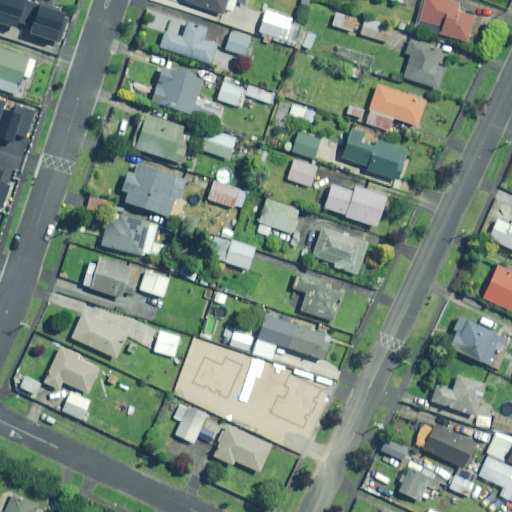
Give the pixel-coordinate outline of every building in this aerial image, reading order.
[(66,14),(19,0),(0,0),(0,24),(15,29),(17,23),(33,28),(30,35),(57,44),(66,14)] [(230,0),(183,0),(183,1),(226,15),(230,0)] [(467,42),(474,16),(456,11),(458,3),(446,0),(425,0),(418,28),(467,42)] [(296,46),(301,29),(291,25),(293,18),(268,9),(260,34),(296,46)] [(358,19),(336,12),(332,26),(354,33),(358,19)] [(211,64),(215,49),(217,45),(202,40),(205,30),(187,24),(182,38),(165,32),(160,48),(211,64)] [(251,39),(232,33),(227,50),(245,56),(251,39)] [(317,36),(307,33),(302,47),(312,51),(317,36)] [(441,51),(411,41),(407,55),(410,56),(403,77),(437,89),(444,69),(435,66),(441,51)] [(36,58),(0,45),(0,89),(17,95),(24,76),(30,78),(36,58)] [(372,58),(347,50),(344,60),(369,68),(372,58)] [(247,72),(251,60),(239,56),(235,68),(247,72)] [(223,105),(197,97),(203,80),(163,66),(151,101),(178,110),(216,123),(223,105)] [(247,88),(223,81),(218,100),(241,107),(247,88)] [(378,84),(369,110),(365,123),(389,131),(393,118),(419,127),(427,101),(378,84)] [(266,93),(249,86),(246,95),(263,101),(266,93)] [(0,140),(11,144),(14,135),(26,139),(35,110),(0,98),(0,140)] [(316,111),(293,104),(289,116),(312,123),(316,111)] [(364,110),(349,105),(345,115),(361,120),(364,110)] [(188,129),(146,115),(134,146),(177,161),(188,129)] [(377,136),(352,129),(343,159),(368,166),(367,171),(399,180),(408,150),(375,140),(377,136)] [(236,139),(208,130),(201,150),(230,160),(236,139)] [(320,139),(300,133),(293,152),(313,159),(320,139)] [(317,168),(293,160),(287,179),(311,187),(317,168)] [(184,201),(187,191),(182,189),(186,179),(152,168),(149,177),(127,170),(121,190),(127,192),(124,202),(170,217),(176,199),(184,201)] [(0,208),(4,210),(16,175),(0,169),(0,208)] [(247,192),(214,180),(207,199),(241,211),(247,192)] [(353,192),(332,185),(324,209),(376,227),(387,198),(355,187),(353,192)] [(299,210),(267,200),(260,223),(292,233),(299,210)] [(140,253),(149,255),(158,222),(121,213),(118,225),(107,222),(101,246),(139,255),(140,253)] [(511,223),(511,226),(498,219),(489,239),(511,250),(511,223)] [(369,240),(323,224),(312,256),(335,263),(334,267),(357,275),(369,240)] [(255,248),(216,236),(209,258),(249,270),(255,248)] [(141,270),(101,256),(97,266),(89,263),(82,285),(120,299),(123,292),(132,295),(141,270)] [(199,271),(183,265),(182,268),(172,264),(169,270),(195,280),(199,271)] [(482,298),(511,311),(511,272),(497,265),(482,298)] [(169,279),(146,272),(140,290),(164,297),(169,279)] [(298,276),(293,290),(304,294),(298,310),(332,322),(342,292),(298,276)] [(127,334),(83,314),(72,338),(116,359),(127,334)] [(331,336),(266,315),(259,340),(323,360),(331,336)] [(509,339),(460,318),(447,348),(488,366),(496,347),(504,351),(509,339)] [(180,337),(160,332),(155,352),(174,357),(180,337)] [(251,338),(235,333),(230,347),(247,352),(251,338)] [(99,369),(59,350),(44,383),(59,390),(63,382),(88,394),(99,369)] [(486,385),(458,375),(452,390),(436,384),(430,401),(475,417),(486,385)] [(305,388),(267,376),(257,408),(295,420),(305,388)] [(332,383),(309,376),(305,389),(328,396),(332,383)] [(40,384),(27,378),(22,387),(35,394),(40,384)] [(95,404),(69,392),(60,410),(87,422),(95,404)] [(207,415),(189,405),(173,435),(191,444),(207,415)] [(180,411),(172,407),(166,420),(174,424),(180,411)] [(282,428),(239,409),(234,421),(276,440),(282,428)] [(271,446),(228,426),(210,418),(201,438),(219,446),(214,457),(232,465),(234,461),(259,472),(271,446)] [(475,442),(435,425),(433,429),(425,425),(415,446),(464,467),(475,442)] [(511,442),(511,436),(498,430),(487,453),(504,460),(511,442)] [(511,474),(511,468),(487,457),(478,476),(506,488),(511,474)] [(439,482),(408,470),(399,493),(421,501),(427,486),(436,490),(439,482)] [(474,484),(455,476),(449,489),(469,497),(474,484)] [(0,505),(0,511),(36,511),(39,506),(14,495),(8,492),(2,506),(0,505)]
